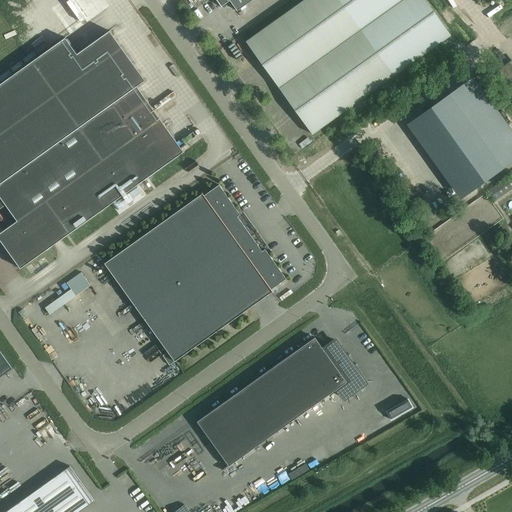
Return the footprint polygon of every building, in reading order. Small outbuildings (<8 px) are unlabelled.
[(216,0),(222,7),(222,6),(230,1),(237,11),(252,0),(216,0)] [(279,88),(401,0),(303,0),(246,41),(279,88)] [(425,0),(401,0),(279,88),(312,134),(451,35),(425,0)] [(137,86),(145,80),(109,31),(77,54),(65,38),(0,84),(0,208),(5,205),(17,221),(0,232),(0,240),(20,268),(183,152),(137,86)] [(466,193),(511,160),(511,136),(471,79),(413,120),(466,193)] [(511,190),(511,177),(496,190),(501,198),(511,190)] [(237,216),(240,214),(219,185),(204,195),(202,192),(202,193),(104,263),(168,352),(162,356),(169,365),(272,292),(273,292),(271,289),(286,279),(265,249),(262,251),(251,236),(253,234),(250,231),(248,232),(237,216)] [(76,296),(90,285),(81,272),(67,283),(71,289),(45,308),(50,314),(63,305),(61,302),(74,293),(76,296)] [(222,470),(337,389),(344,398),(366,383),(335,340),(323,349),(315,337),(197,421),(228,465),(222,470)] [(0,351),(0,376),(12,368),(0,351)] [(78,511),(95,501),(70,466),(4,511),(78,511)]
